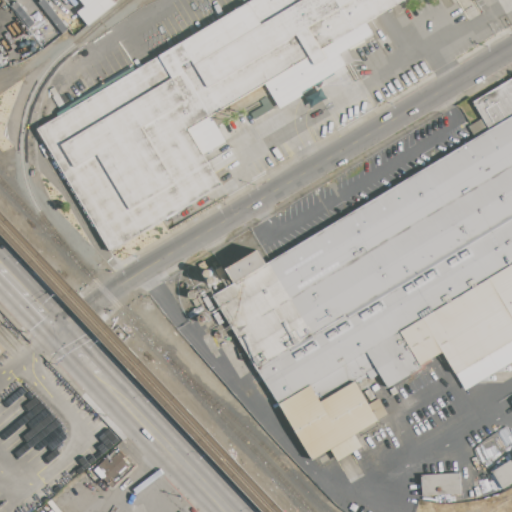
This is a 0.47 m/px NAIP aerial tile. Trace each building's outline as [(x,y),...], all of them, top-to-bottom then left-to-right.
[(34,131),(252,0),(404,0),(388,10),(365,24),(380,49),(202,155),(220,186),(108,253),(34,131)] [(120,0),(89,27),(76,13),(85,5),(80,0),(120,0)] [(511,78),(511,363),(466,391),(442,352),(421,366),(422,368),(389,388),(380,373),(357,387),(377,420),(354,434),(362,447),(338,461),(331,448),(312,460),(213,295),(490,129),(473,102),(511,78)] [(115,484),(98,465),(118,447),(135,466),(115,484)] [(492,472),(511,459),(511,484),(503,490),(492,472)] [(460,474),(461,494),(423,496),(422,476),(460,474)]
